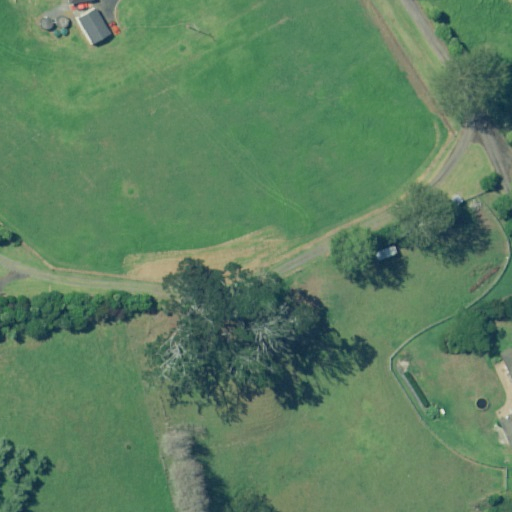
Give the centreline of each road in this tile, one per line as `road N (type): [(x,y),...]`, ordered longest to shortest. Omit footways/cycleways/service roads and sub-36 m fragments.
road 1 (unknown): [(0,274),(18,256),(168,285),(239,278),(419,185),(444,159),(470,108)]
road 2 (unclassified): [(470,108),(400,0)]
